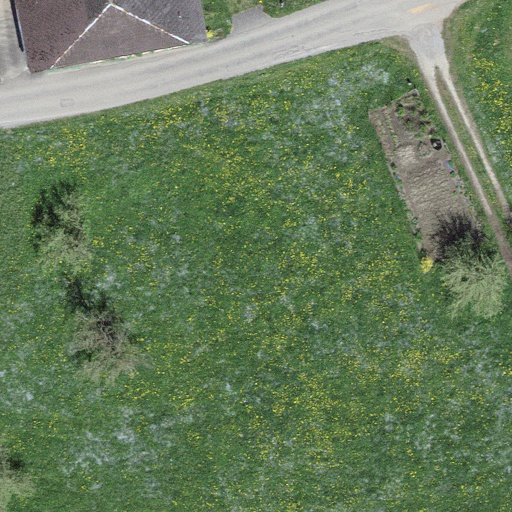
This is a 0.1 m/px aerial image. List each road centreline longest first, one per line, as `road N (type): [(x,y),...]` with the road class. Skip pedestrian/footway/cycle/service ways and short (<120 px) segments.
road 1 (unclassified): [(402,0),(174,74),(0,110)]
road 2 (track): [(406,0),(511,219)]
